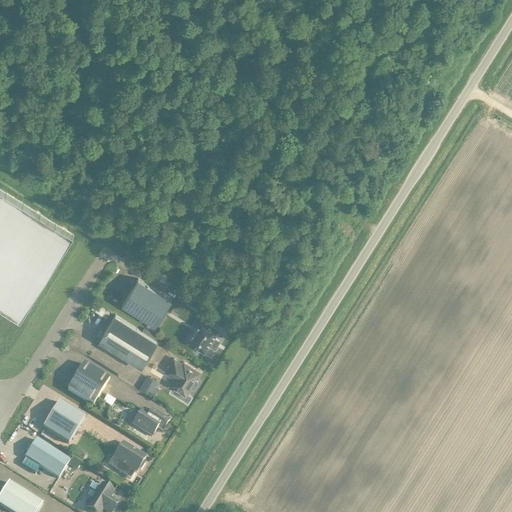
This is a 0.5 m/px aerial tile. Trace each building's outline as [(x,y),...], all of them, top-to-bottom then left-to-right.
[(0,307),(19,319),(73,234),(0,188),(0,307)] [(159,280),(162,274),(147,266),(147,265),(142,263),(138,270),(159,280)] [(121,303),(155,324),(171,299),(137,277),(121,303)] [(98,339),(141,366),(157,340),(114,313),(98,339)] [(186,340),(204,352),(208,344),(214,348),(219,340),(213,337),(218,329),(200,318),(186,340)] [(168,384),(184,394),(189,386),(191,387),(193,387),(196,382),(196,380),(194,379),(199,371),(183,361),(182,363),(173,357),(167,368),(175,373),(168,384)] [(66,390),(92,406),(108,380),(82,364),(66,390)] [(139,372),(132,384),(147,392),(154,381),(139,372)] [(42,428),(67,444),(83,419),(58,402),(42,428)] [(161,431),(168,420),(151,409),(151,410),(153,411),(151,416),(150,415),(148,415),(140,411),(132,424),(151,436),(156,428),(161,431)] [(69,462),(35,440),(24,457),(58,479),(69,462)] [(122,443),(114,456),(108,466),(131,480),(138,468),(140,470),(144,463),(142,462),(145,457),(122,443)] [(0,506),(9,511),(36,511),(41,504),(7,483),(0,494),(0,506)] [(105,511),(110,511),(117,502),(109,498),(112,492),(100,485),(86,507),(94,511),(99,511),(101,509),(105,511)]
